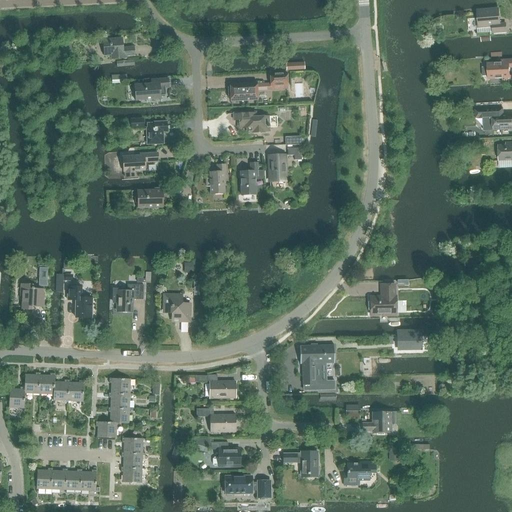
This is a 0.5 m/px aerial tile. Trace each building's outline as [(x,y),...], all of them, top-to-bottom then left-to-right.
[(499,24),(498,10),(477,11),(478,19),(479,19),(479,27),(492,26),(493,33),(506,32),(505,24),(499,24)] [(122,49),(121,39),(103,41),(104,56),(111,55),(112,59),(126,58),(126,56),(134,55),(133,48),(122,49)] [(487,68),(482,68),(482,77),(487,77),(488,80),(502,79),(502,81),(502,85),(510,85),(510,81),(511,80),(511,59),(501,61),(501,63),(487,64),(487,68)] [(305,63),(286,64),(286,72),(305,71),(305,63)] [(270,85),(256,86),(256,83),(230,84),(231,102),(257,101),(257,92),(288,90),(287,86),(287,73),(270,74),(270,85)] [(137,101),(160,99),(160,96),(165,95),(164,86),(168,85),(168,79),(153,80),(154,84),(136,85),(137,101)] [(475,118),(483,118),(483,131),(511,129),(511,115),(503,115),(503,109),(475,110),(475,118)] [(256,118),(255,113),(233,114),(234,121),(238,120),(238,127),(238,128),(239,129),(247,128),(247,133),(269,132),(269,125),(268,125),(267,117),(256,118)] [(130,119),(130,122),(124,122),(125,127),(130,126),(131,130),(144,129),(143,119),(130,119)] [(147,145),(163,144),(162,132),(166,132),(166,123),(154,123),(154,125),(148,125),(148,129),(147,129),(147,145)] [(285,146),(301,146),(301,137),(285,137),(285,146)] [(511,142),(505,143),(505,145),(498,146),(498,161),(511,160),(511,142)] [(301,160),(301,149),(287,149),(288,156),(294,156),(294,161),(301,160)] [(135,177),(134,172),(145,171),(144,163),(158,162),(157,153),(140,154),(140,156),(122,157),(123,172),(124,172),(125,178),(135,177)] [(270,180),(285,180),(285,156),(269,156),(270,180)] [(257,173),(257,164),(250,164),(250,172),(240,173),(241,196),(255,195),(255,182),(264,181),(263,172),(257,173)] [(224,194),(224,179),(226,179),(225,165),(217,165),(217,172),(209,173),(210,179),(206,179),(207,187),(210,187),(210,195),(224,194)] [(138,208),(162,208),(162,195),(168,195),(168,188),(154,188),(154,191),(137,191),(138,208)] [(193,263),(185,263),(185,273),(193,273),(193,263)] [(65,281),(65,275),(55,275),(54,292),(62,293),(62,280),(65,281)] [(44,308),(44,290),(33,289),(33,288),(32,288),(33,285),(21,284),(20,297),(22,297),(21,310),(31,310),(32,307),(44,308)] [(117,303),(117,312),(132,312),(133,300),(143,300),(143,285),(127,285),(127,289),(114,288),(113,303),(117,303)] [(395,297),(394,285),(381,285),(381,291),(382,291),(382,297),(370,297),(370,315),(387,315),(387,316),(396,316),(396,297),(395,297)] [(91,319),(92,299),(81,298),(81,288),(68,287),(67,300),(76,301),(75,318),(91,319)] [(189,322),(189,304),(181,304),(182,296),(164,296),(164,313),(172,313),(172,321),(189,322)] [(310,346),(299,347),(300,364),(302,364),(303,385),(306,385),(306,391),(335,390),(334,381),(326,381),(319,381),(318,363),(325,363),(334,363),(333,346),(317,346),(317,344),(310,344),(310,346)] [(39,394),(40,376),(40,373),(35,373),(35,376),(25,375),(24,388),(25,388),(25,394),(39,394)] [(53,395),(54,382),(54,377),(55,377),(55,374),(50,374),(50,376),(40,376),(39,394),(53,395)] [(111,394),(130,394),(130,380),(109,379),(109,384),(112,384),(111,394)] [(68,402),(69,383),(69,381),(64,380),(64,383),(54,382),(53,395),(53,401),(68,402)] [(69,383),(68,402),(83,402),(84,381),(79,381),(79,383),(69,383)] [(210,399),(235,399),(235,381),(210,382),(210,399)] [(25,388),(24,388),(20,388),(20,390),(10,390),(9,408),(24,409),(25,394),(25,388)] [(130,394),(111,394),(109,394),(108,398),(111,398),(110,408),(129,409),(130,394)] [(345,411),(345,419),(359,419),(359,411),(359,405),(345,405),(345,411)] [(129,409),(110,408),(108,408),(108,413),(110,413),(110,423),(116,423),(116,424),(129,424),(129,409)] [(213,415),(213,409),(196,409),(196,417),(210,417),(210,433),(235,433),(235,415),(213,415)] [(391,433),(391,424),(395,424),(395,413),(372,413),(372,424),(363,424),(363,431),(372,431),(372,433),(391,433)] [(116,423),(110,423),(96,422),(95,427),(98,427),(97,438),(116,438),(116,424),(116,423)] [(124,453),(142,454),(143,439),(122,438),(122,443),(124,443),(124,453)] [(212,439),(193,439),(193,445),(211,450),(218,450),(219,458),(214,458),(213,460),(213,465),(214,466),(219,466),(219,467),(240,467),(240,449),(228,449),(228,443),(212,443),(212,439)] [(318,477),(317,452),(300,453),(300,454),(283,454),(284,463),(300,463),(301,477),(318,477)] [(142,454),(124,453),(121,453),(121,458),(124,458),(123,468),(142,468),(142,454)] [(398,453),(389,453),(389,461),(399,461),(398,453)] [(344,486),(359,486),(359,481),(369,481),(369,473),(375,473),(375,462),(358,462),(358,464),(347,464),(347,478),(344,478),(344,486)] [(142,468),(123,468),(121,468),(121,472),(123,472),(123,483),(141,484),(142,468)] [(52,490),(52,471),(52,469),(48,469),(48,471),(37,471),(36,489),(52,490)] [(66,490),(67,472),(67,470),(62,469),(62,472),(52,471),(52,490),(66,490)] [(81,491),(81,473),(82,470),(77,470),(77,472),(67,472),(66,490),(81,491)] [(81,473),(81,491),(95,491),(96,471),(91,470),(91,473),(81,473)] [(252,483),(252,477),(225,477),(225,494),(252,494),(252,491),(258,491),(258,498),(270,498),(270,481),(258,481),(258,483),(252,483)]
